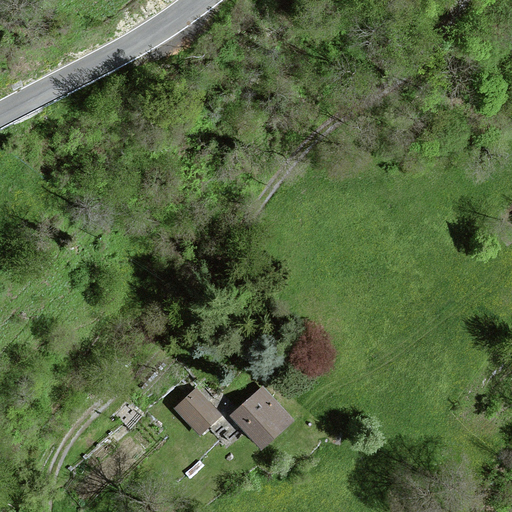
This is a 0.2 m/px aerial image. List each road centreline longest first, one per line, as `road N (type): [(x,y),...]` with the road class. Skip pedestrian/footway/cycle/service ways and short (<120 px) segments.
road 1 (track): [(463,0),(392,86),(262,191),(136,372),(65,440),(47,511)]
road 2 (tertiary): [(0,114),(200,0)]
